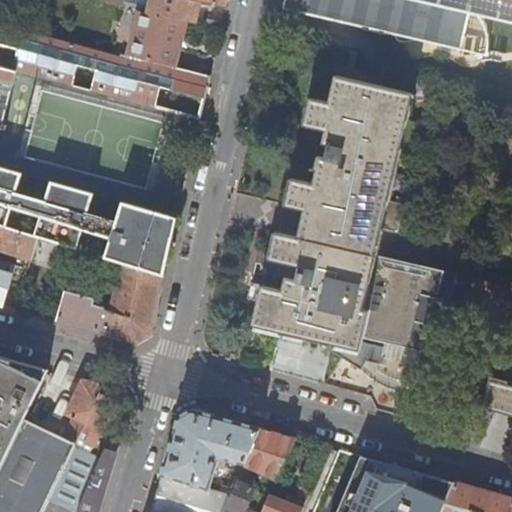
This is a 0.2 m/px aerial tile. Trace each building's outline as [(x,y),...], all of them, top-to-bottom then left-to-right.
[(126,0),(126,5),(134,7),(134,8),(142,10),(149,11),(151,0),(126,0)] [(198,22),(203,0),(201,0),(151,0),(149,11),(191,21),(198,22)] [(511,0),(285,0),(284,7),(375,28),(376,23),(390,27),(387,28),(385,33),(385,36),(386,38),(388,40),(396,45),(408,49),(414,50),(426,50),(437,48),(444,45),(470,51),(480,12),(481,11),(482,10),(483,9),(484,7),(484,4),(482,2),(482,0),(488,0),(506,4),(506,7),(509,7),(509,5),(511,5),(511,0)] [(480,12),(470,51),(487,55),(488,50),(489,48),(490,41),(491,34),(490,27),(489,20),(487,13),(484,7),(483,9),(482,10),(481,11),(480,12)] [(142,10),(130,56),(179,68),(191,21),(149,11),(142,10)] [(19,71),(201,118),(205,100),(211,77),(179,68),(130,56),(123,54),(123,55),(0,23),(0,128),(2,129),(19,71)] [(304,347),(306,338),(317,340),(316,343),(360,369),(365,360),(379,363),(383,346),(362,341),(362,337),(421,350),(427,323),(436,325),(441,306),(442,298),(449,299),(449,298),(455,272),(375,255),(381,227),(397,230),(403,203),(389,199),(401,146),(415,150),(422,122),(407,118),(413,93),(335,74),(328,101),(310,97),(303,124),(327,129),(324,142),(329,143),(326,156),(318,155),(315,167),(317,168),(314,181),(291,176),(285,204),(304,208),(297,235),(276,231),(269,258),(280,260),(277,274),(282,275),(279,287),(250,281),(246,296),(257,299),(251,324),(279,331),(276,341),(304,347)] [(179,189),(182,158),(154,156),(151,187),(179,189)] [(165,275),(178,218),(145,208),(123,202),(118,222),(89,213),(95,194),(53,182),(47,201),(18,192),(24,173),(0,166),(0,223),(5,225),(7,226),(13,206),(41,215),(36,235),(39,236),(78,247),(83,228),(112,237),(106,257),(123,262),(131,264),(165,275)] [(0,261),(3,252),(31,261),(39,236),(36,235),(31,233),(7,226),(5,225),(0,240),(0,303),(3,305),(13,273),(0,268),(0,261)] [(115,290),(116,291),(158,303),(161,290),(165,275),(131,264),(123,262),(115,290)] [(68,290),(61,321),(95,330),(104,333),(111,309),(95,304),(97,298),(68,290)] [(116,291),(111,309),(104,333),(121,337),(136,341),(151,335),(158,303),(116,291)] [(442,298),(441,306),(463,311),(461,321),(478,325),(483,305),(449,298),(449,299),(442,298)] [(0,470),(25,418),(49,370),(2,357),(0,356),(0,470)] [(511,415),(511,374),(504,372),(503,379),(490,376),(482,407),(511,415)] [(45,511),(51,501),(76,446),(83,432),(104,386),(83,380),(67,414),(74,417),(66,438),(25,418),(0,470),(0,511),(45,511)] [(106,396),(110,387),(104,386),(83,432),(89,435),(84,444),(94,448),(116,401),(106,396)] [(221,457),(245,465),(261,429),(224,418),(194,410),(181,417),(175,439),(152,511),(224,511),(231,496),(211,490),(221,457)] [(254,487),(246,484),(253,468),(279,480),(284,469),(294,446),(297,439),(274,432),(261,429),(245,465),(231,496),(224,511),(260,511),(246,506),(254,487)] [(102,458),(76,446),(51,501),(74,511),(76,511),(77,511),(94,475),(102,458)] [(305,450),(294,446),(284,469),(295,473),(305,450)] [(439,511),(452,482),(433,477),(340,451),(314,511),(352,511),(359,496),(396,511),(439,511)] [(211,490),(231,496),(245,465),(221,457),(211,490)] [(109,482),(94,475),(77,511),(99,511),(107,486),(109,482)] [(511,511),(511,498),(485,491),(452,482),(439,511),(511,511)] [(303,511),(309,499),(298,494),(294,504),(272,496),(265,511),(303,511)] [(396,511),(359,496),(352,511),(396,511)] [(72,511),(74,511),(51,501),(45,511),(72,511)]
